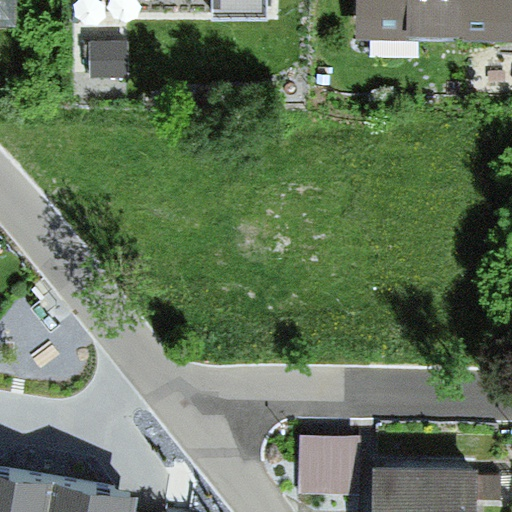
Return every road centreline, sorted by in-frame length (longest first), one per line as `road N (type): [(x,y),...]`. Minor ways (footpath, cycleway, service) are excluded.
road 1 (residential): [(511,394),(283,389),(189,410)]
road 2 (residential): [(0,186),(72,261),(189,410)]
road 3 (residential): [(189,410),(265,511)]
